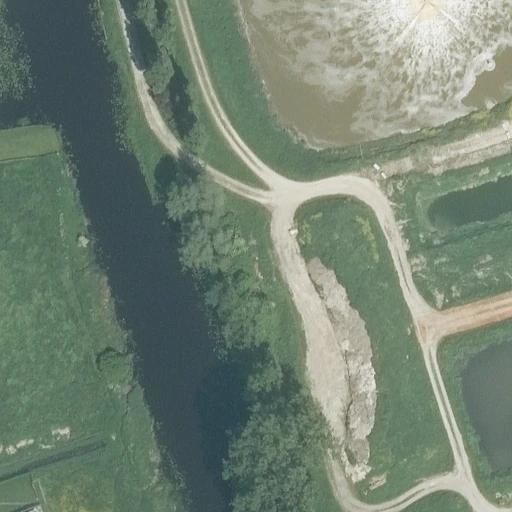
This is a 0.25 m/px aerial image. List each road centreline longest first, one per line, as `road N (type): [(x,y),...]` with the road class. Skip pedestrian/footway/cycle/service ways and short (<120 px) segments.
road 1 (track): [(363,511),(338,493),(312,354),(286,270),(282,227),(296,192)]
road 2 (track): [(122,0),(146,101),(164,137),(188,164),(261,197)]
road 3 (track): [(296,192),(276,185),(240,151),(209,95),(180,0)]
